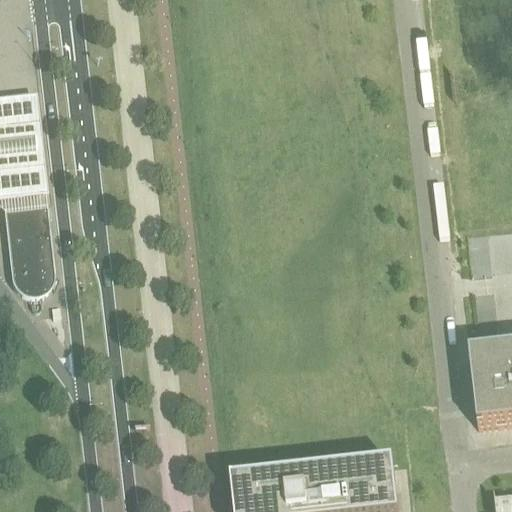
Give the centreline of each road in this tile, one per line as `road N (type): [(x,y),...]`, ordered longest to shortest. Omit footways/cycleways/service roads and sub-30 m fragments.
road 1 (primary): [(134,511),(74,0)]
road 2 (unclassified): [(463,468),(409,0)]
road 3 (primary): [(38,0),(86,411)]
road 4 (unclassified): [(0,291),(86,411)]
